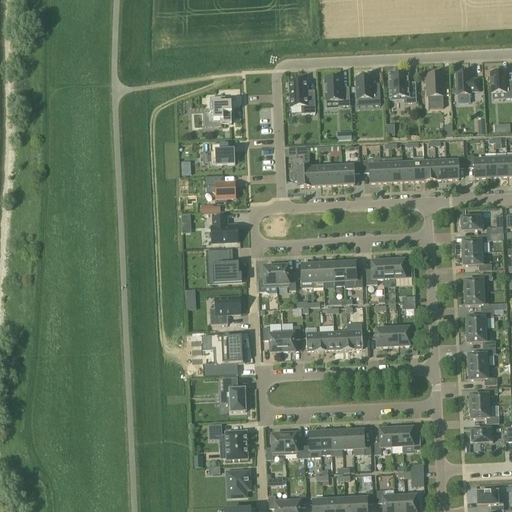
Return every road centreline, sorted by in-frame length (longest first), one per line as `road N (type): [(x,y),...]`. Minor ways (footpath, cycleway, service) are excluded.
road 1 (residential): [(436,372),(263,379),(265,415),(438,408)]
road 2 (residential): [(281,209),(275,67),(511,53)]
road 3 (residential): [(281,209),(256,210),(258,246),(430,237)]
road 4 (residential): [(428,203),(281,209)]
road 5 (residential): [(436,372),(430,237)]
